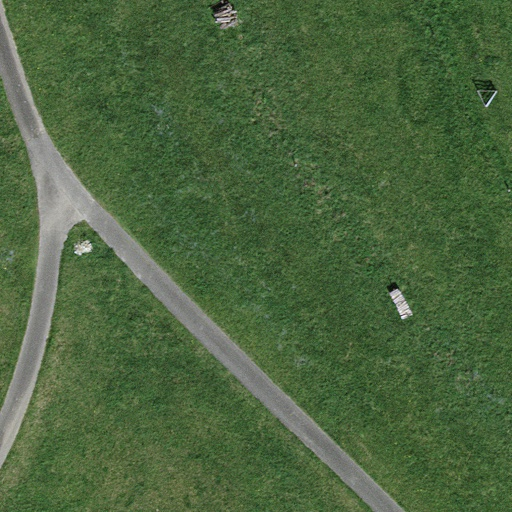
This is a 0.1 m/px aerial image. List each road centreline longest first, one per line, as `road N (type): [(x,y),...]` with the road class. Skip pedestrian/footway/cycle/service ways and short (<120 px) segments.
road 1 (track): [(393,511),(60,183),(22,105),(0,31)]
road 2 (track): [(0,442),(41,321),(60,183)]
